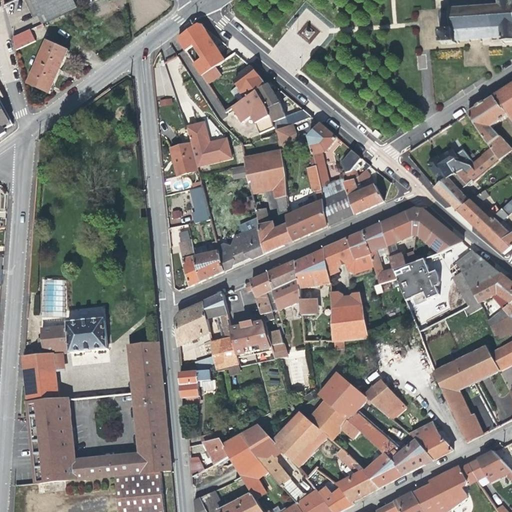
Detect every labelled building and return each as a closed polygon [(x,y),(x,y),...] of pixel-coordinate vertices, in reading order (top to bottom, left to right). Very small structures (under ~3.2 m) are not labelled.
[(24,0),(28,9),(32,17),(38,15),(42,24),(84,5),(81,0),(24,0)] [(511,0),(450,0),(451,0),(449,0),(449,2),(451,2),(451,10),(441,11),(441,9),(439,9),(439,11),(440,12),(442,44),(457,43),(456,41),(461,41),(461,43),(463,42),(463,41),(481,40),(481,41),(483,41),(483,40),(491,39),(491,41),(493,41),(493,39),(501,38),(502,42),(504,42),(504,43),(506,43),(506,42),(511,41),(511,0)] [(309,44),(319,32),(307,22),(297,33),(309,44)] [(225,61),(216,46),(204,26),(199,24),(190,31),(178,39),(202,76),(216,67),(225,61)] [(13,37),(16,50),(36,40),(31,29),(13,37)] [(48,41),(29,85),(51,95),(61,71),(70,51),(48,41)] [(223,42),(216,46),(225,61),(236,53),(223,42)] [(234,81),(238,87),(247,100),(258,92),(266,86),(259,75),(251,64),(238,73),(240,77),(234,81)] [(223,76),(216,67),(202,76),(208,86),(223,76)] [(269,110),(282,104),(276,93),(270,83),(266,86),(258,92),(269,110)] [(511,114),(511,84),(507,88),(495,96),(508,117),(511,114)] [(240,104),(247,100),(238,87),(231,92),(240,104)] [(269,110),(258,92),(247,100),(240,104),(234,109),(243,121),(252,114),(254,114),(259,132),(275,126),(269,110)] [(482,134),(493,127),(508,117),(495,96),(483,104),(468,114),(482,134)] [(0,136),(5,132),(4,130),(12,126),(0,100),(0,136)] [(285,111),(282,104),(269,110),(275,126),(276,131),(313,117),(304,110),(286,116),(285,111)] [(187,128),(192,144),(198,168),(232,159),(227,140),(211,144),(205,123),(196,126),(187,128)] [(315,155),(323,154),(327,153),(339,139),(329,131),(320,124),(309,137),(315,155)] [(511,148),(493,127),(482,134),(491,148),(501,162),(511,152),(511,148)] [(376,138),(380,134),(375,130),(371,134),(376,138)] [(198,168),(192,144),(171,150),(175,164),(178,175),(198,170),(198,168)] [(491,148),(474,163),(477,167),(469,174),(475,182),(501,162),(491,148)] [(464,168),(469,174),(477,167),(474,163),(463,149),(455,155),(452,150),(439,159),(438,158),(436,159),(436,158),(433,157),(430,160),(429,162),(430,163),(428,164),(429,165),(435,175),(439,173),(445,181),(452,176),(464,168)] [(258,190),(258,194),(275,191),(274,187),(287,185),(287,174),(281,150),(244,157),(246,166),(248,177),(259,175),(262,189),(258,190)] [(346,173),(357,169),(361,165),(359,162),(362,159),(357,155),(352,151),(343,162),(346,173)] [(326,164),(323,154),(315,155),(318,166),(325,165),(326,164)] [(325,165),(318,166),(320,181),(328,179),(325,165)] [(242,166),(231,169),(234,179),(245,176),(242,166)] [(311,192),(316,191),(322,189),(320,181),(318,166),(307,168),(311,192)] [(472,185),(475,182),(469,174),(464,168),(452,176),(469,192),(474,188),(472,185)] [(359,176),(357,169),(346,173),(348,181),(355,179),(359,176)] [(369,171),(359,176),(361,180),(371,175),(369,171)] [(439,173),(435,175),(437,179),(441,184),(445,181),(439,173)] [(259,175),(248,177),(252,195),(258,194),(258,190),(262,189),(259,175)] [(361,180),(359,176),(355,179),(348,181),(344,182),(347,191),(349,198),(368,190),(361,180)] [(471,200),(450,178),(441,184),(435,188),(448,200),(459,210),(471,200)] [(289,210),(287,185),(274,187),(275,191),(279,212),(289,210)] [(377,186),(368,190),(349,198),(355,215),(372,207),(385,201),(377,186)] [(211,218),(203,187),(190,190),(198,221),(211,218)] [(318,203),(324,200),(322,189),(316,191),(318,203)] [(471,200),(459,210),(464,215),(467,218),(481,207),(478,204),(491,196),(486,190),(471,200)] [(347,191),(324,200),(329,227),(343,220),(355,215),(349,198),(347,191)] [(329,227),(324,200),(318,203),(303,209),(289,215),(291,222),(295,241),(314,233),(329,227)] [(511,200),(503,209),(509,216),(511,213),(511,200)] [(259,225),(271,222),(267,208),(261,208),(260,201),(254,202),(258,219),(259,225)] [(289,210),(289,215),(303,209),(301,205),(289,210)] [(487,212),(481,207),(467,218),(473,223),(487,212)] [(415,230),(420,231),(425,210),(415,209),(407,213),(415,230)] [(502,223),(509,216),(503,209),(494,217),(502,223)] [(170,211),(171,224),(182,223),(181,210),(170,211)] [(425,210),(420,231),(418,236),(440,253),(441,254),(463,243),(447,229),(425,210)] [(473,223),(480,230),(493,218),(487,212),(473,223)] [(415,230),(407,213),(399,216),(389,221),(393,243),(402,239),(403,241),(410,238),(411,235),(415,235),(418,236),(420,231),(415,230)] [(507,228),(494,217),(480,230),(484,234),(490,239),(507,228)] [(226,245),(219,248),(220,251),(226,272),(234,268),(235,265),(236,262),(247,257),(250,258),(254,259),(265,254),(259,225),(258,219),(240,227),(243,235),(238,237),(240,242),(234,245),(232,248),(226,245)] [(271,222),(259,225),(265,254),(279,248),(287,245),(285,234),(279,236),(277,228),(276,221),(271,222)] [(389,221),(381,224),(386,247),(393,243),(389,221)] [(291,222),(277,228),(279,236),(285,234),(287,245),(295,241),(291,222)] [(372,228),(362,233),(370,252),(375,268),(375,269),(380,268),(375,251),(387,248),(386,247),(381,224),(372,228)] [(496,245),(511,233),(511,232),(507,228),(490,239),(496,245)] [(353,236),(346,239),(354,261),(364,258),(369,270),(371,269),(375,268),(370,252),(362,233),(353,236)] [(511,247),(511,233),(496,245),(501,250),(504,253),(511,247)] [(184,260),(197,257),(193,239),(179,242),(184,260)] [(346,239),(325,249),(331,276),(331,277),(356,266),(354,261),(346,239)] [(325,249),(316,253),(320,287),(331,285),(331,277),(331,276),(325,249)] [(457,263),(463,273),(487,262),(472,250),(457,263)] [(220,251),(214,252),(197,257),(203,281),(216,276),(226,272),(220,251)] [(414,252),(405,255),(409,265),(418,261),(414,252)] [(308,257),(298,261),(300,279),(301,290),(320,287),(316,253),(308,257)] [(404,253),(389,256),(394,268),(394,270),(409,265),(404,253)] [(203,281),(197,257),(184,260),(191,287),(197,284),(203,281)] [(428,258),(418,261),(409,265),(394,270),(398,280),(406,301),(414,298),(416,305),(440,295),(436,286),(438,286),(439,286),(440,284),(440,281),(440,279),(440,277),(439,275),(437,272),(434,273),(434,272),(428,258)] [(292,283),(300,279),(298,261),(288,266),(292,283)] [(487,262),(463,273),(472,291),(502,275),(487,262)] [(274,291),(292,283),(288,266),(281,269),(270,274),(274,291)] [(375,269),(375,268),(371,269),(373,278),(374,278),(376,281),(379,280),(377,274),(375,269)] [(394,268),(386,271),(390,282),(398,280),(394,270),(394,268)] [(390,282),(386,271),(382,272),(377,274),(379,280),(380,285),(390,282)] [(480,305),(472,291),(463,273),(452,278),(468,308),(465,309),(468,316),(482,308),(480,305)] [(262,277),(267,294),(274,291),(270,274),(262,277)] [(472,291),(480,305),(493,298),(504,309),(511,304),(511,302),(511,283),(502,275),(472,291)] [(258,279),(253,281),(256,290),(264,316),(273,312),(267,294),(262,277),(258,279)] [(64,279),(44,279),(43,316),(64,317),(64,279)] [(300,279),(292,283),(296,303),(302,300),(301,290),(300,279)] [(253,281),(248,284),(250,291),(256,290),(253,281)] [(296,303),(292,283),(274,291),(279,312),(296,303)] [(331,293),(334,342),(344,341),(369,338),(362,293),(354,293),(352,296),(353,305),(345,306),(345,297),(344,294),(340,292),(331,293)] [(220,296),(213,299),(217,318),(221,317),(229,316),(224,294),(220,296)] [(353,305),(352,296),(345,297),(345,306),(353,305)] [(213,299),(205,303),(208,318),(209,319),(217,318),(213,299)] [(315,299),(302,301),(303,316),(317,315),(315,299)] [(194,307),(181,313),(177,320),(178,331),(208,318),(205,303),(194,307)] [(232,329),(229,316),(221,317),(224,338),(233,336),(232,329)] [(511,334),(511,318),(511,316),(490,327),(498,342),(511,334)] [(68,326),(70,353),(110,349),(108,335),(107,325),(107,318),(67,322),(68,326)] [(208,318),(178,331),(179,337),(180,346),(211,332),(208,318)] [(244,327),(232,329),(233,336),(237,356),(274,349),(273,346),(269,333),(266,322),(255,324),(255,322),(251,323),(243,324),(244,327)] [(66,354),(70,353),(68,326),(42,329),(45,356),(56,355),(66,354)] [(284,344),(281,330),(269,333),(273,346),(284,344)] [(237,356),(233,336),(224,338),(213,341),(217,359),(218,366),(219,371),(239,366),(238,364),(237,356)] [(344,341),(334,342),(336,351),(345,349),(344,341)] [(511,343),(492,353),(502,371),(511,366),(511,343)] [(284,344),(273,346),(274,349),(277,360),(288,357),(284,344)] [(129,348),(140,454),(142,473),(161,472),(172,471),(160,345),(129,348)] [(462,391),(502,371),(492,353),(488,346),(436,373),(469,443),(483,436),(464,395),(462,391)] [(66,354),(56,355),(58,373),(67,372),(66,354)] [(58,373),(56,355),(45,356),(25,358),(29,404),(61,401),(58,373)] [(197,364),(198,371),(218,366),(217,359),(197,364)] [(182,387),(198,385),(198,381),(202,381),(212,380),(210,370),(198,371),(187,372),(182,373),(181,373),(181,380),(182,387)] [(339,373),(320,395),(322,397),(327,401),(352,423),(358,417),(356,415),(359,412),(367,403),(369,404),(371,401),(365,395),(339,373)] [(382,381),(376,386),(392,401),(398,396),(382,381)] [(199,387),(198,385),(182,387),(183,399),(185,399),(198,398),(200,397),(199,387)] [(376,386),(365,395),(371,401),(391,419),(401,411),(376,386)] [(472,386),(462,391),(464,395),(474,391),(472,386)] [(198,398),(185,399),(186,409),(199,407),(198,398)] [(83,399),(71,400),(76,460),(89,459),(83,399)] [(116,476),(142,473),(140,454),(89,459),(76,460),(71,400),(61,401),(29,404),(31,425),(35,465),(37,484),(116,476)] [(327,401),(310,420),(331,438),(335,441),(343,432),(355,442),(357,440),(359,442),(365,434),(363,432),(352,423),(327,401)] [(310,420),(301,411),(275,441),(279,445),(286,452),(301,469),(309,479),(319,470),(320,468),(311,460),(331,438),(310,420)] [(363,432),(371,423),(359,412),(356,415),(358,417),(352,423),(363,432)] [(473,415),(483,436),(487,435),(477,414),(473,415)] [(371,423),(363,432),(365,434),(369,437),(379,446),(386,453),(394,459),(406,476),(416,471),(427,465),(408,443),(399,448),(395,450),(391,446),(394,443),(371,423)] [(434,424),(411,436),(416,439),(435,461),(444,456),(455,451),(441,436),(434,424)] [(271,472),(283,487),(292,480),(277,458),(279,457),(273,449),(279,445),(275,441),(263,428),(260,425),(242,435),(264,464),(271,472)] [(208,442),(220,439),(218,432),(207,434),(208,442)] [(365,434),(359,442),(363,444),(369,437),(365,434)] [(252,470),(264,464),(242,435),(223,445),(230,457),(237,467),(242,476),(252,470)] [(373,453),(379,446),(369,437),(363,444),(373,453)] [(223,445),(220,439),(208,442),(203,443),(209,455),(214,465),(230,457),(223,445)] [(416,439),(408,443),(427,465),(435,461),(416,439)] [(273,449),(279,457),(286,452),(279,445),(273,449)] [(507,467),(511,462),(511,451),(507,445),(493,452),(507,467)] [(337,456),(340,459),(347,453),(344,449),(337,456)] [(484,456),(478,459),(488,477),(491,484),(511,473),(511,472),(507,467),(493,452),(484,456)] [(352,464),(360,472),(365,470),(347,453),(340,459),(349,467),(352,464)] [(394,459),(386,453),(374,464),(390,485),(399,480),(406,476),(394,459)] [(191,458),(192,477),(205,470),(198,457),(191,458)] [(478,482),(488,477),(478,459),(469,464),(478,482)] [(264,464),(252,470),(259,480),(271,472),(264,464)] [(352,464),(349,467),(356,475),(360,472),(352,464)] [(390,485),(374,464),(367,471),(382,489),(390,485)] [(462,467),(472,485),(478,482),(469,464),(462,467)] [(446,474),(431,481),(432,484),(450,511),(455,510),(468,500),(469,495),(465,488),(472,485),(462,467),(461,466),(446,474)] [(259,480),(252,470),(242,476),(243,477),(253,493),(256,497),(266,490),(259,480)] [(367,471),(365,470),(360,472),(356,475),(348,478),(366,497),(375,492),(382,489),(367,471)] [(142,473),(116,476),(119,511),(165,511),(161,472),(142,473)] [(366,497),(348,478),(338,483),(344,489),(355,502),(366,497)] [(446,511),(450,511),(432,484),(416,493),(428,511),(446,511)] [(343,511),(346,511),(334,496),(328,488),(321,494),(335,511),(343,511)] [(344,489),(334,496),(346,511),(350,509),(355,506),(355,502),(344,489)] [(318,490),(311,495),(323,511),(335,511),(321,494),(318,490)] [(220,511),(210,493),(195,501),(195,511),(220,511)] [(253,493),(220,511),(264,511),(256,497),(253,493)] [(396,503),(401,511),(428,511),(416,493),(406,498),(396,503)] [(297,504),(302,511),(323,511),(311,495),(297,504)] [(401,511),(396,503),(387,508),(378,511),(401,511)]
